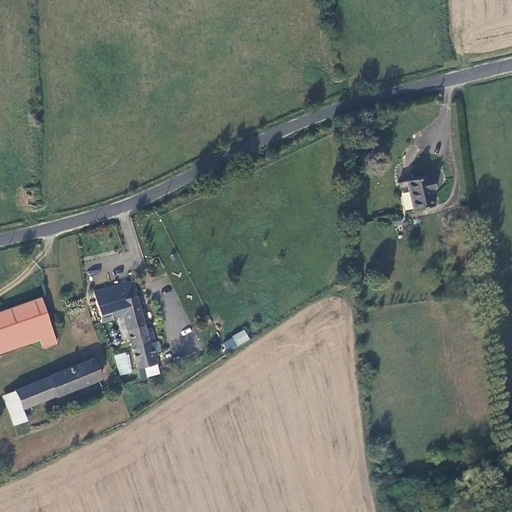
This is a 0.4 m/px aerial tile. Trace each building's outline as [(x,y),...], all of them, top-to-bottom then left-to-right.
[(424,176),(404,181),(412,209),(431,205),(428,190),(432,188),(429,177),(425,178),(424,176)] [(150,342),(154,341),(150,327),(145,328),(131,281),(93,292),(101,323),(122,316),(137,368),(156,364),(150,342)] [(54,344),(39,299),(0,311),(0,343),(36,331),(42,348),(54,344)] [(244,330),(222,342),(227,351),(249,339),(244,330)] [(119,376),(133,372),(127,351),(113,355),(119,376)] [(55,397),(100,379),(93,359),(47,378),(54,395),(55,397)] [(20,408),(54,395),(47,378),(14,390),(20,408)] [(14,390),(3,395),(8,407),(20,408),(14,390)] [(15,424),(25,420),(20,408),(8,407),(15,424)] [(461,473),(463,481),(476,479),(475,471),(461,473)]
